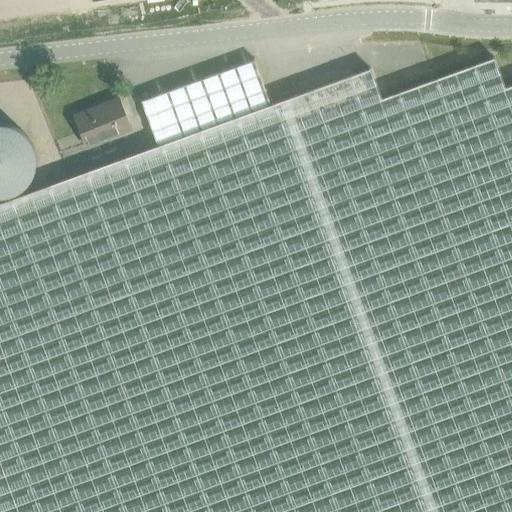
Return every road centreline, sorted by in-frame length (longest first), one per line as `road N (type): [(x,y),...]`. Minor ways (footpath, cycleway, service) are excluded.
road 1 (unclassified): [(120,48),(390,20),(456,24)]
road 2 (unclassified): [(0,61),(120,48)]
